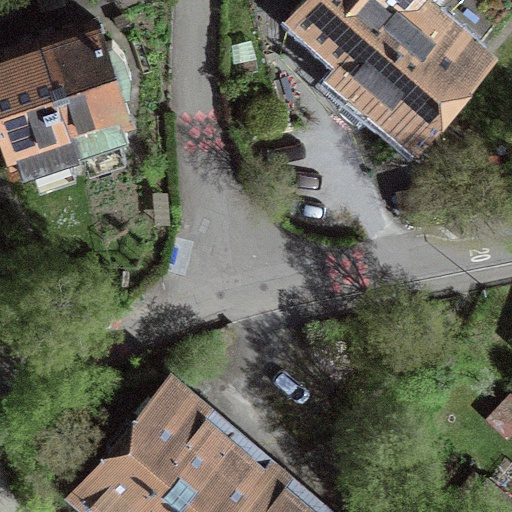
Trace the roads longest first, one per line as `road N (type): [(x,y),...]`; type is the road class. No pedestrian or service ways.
road 1 (residential): [(200,0),(195,125),(229,293)]
road 2 (residential): [(229,293),(511,244)]
road 3 (residential): [(0,369),(229,293)]
